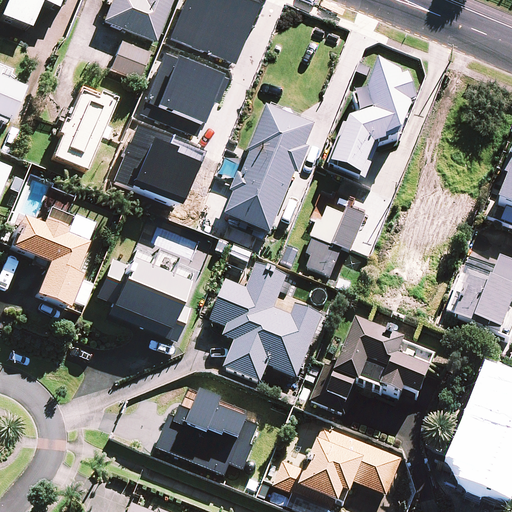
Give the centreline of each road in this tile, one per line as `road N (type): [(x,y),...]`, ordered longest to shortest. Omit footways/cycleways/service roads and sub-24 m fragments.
road 1 (residential): [(0,380),(31,390),(55,440),(9,511)]
road 2 (tertiary): [(399,0),(511,45)]
